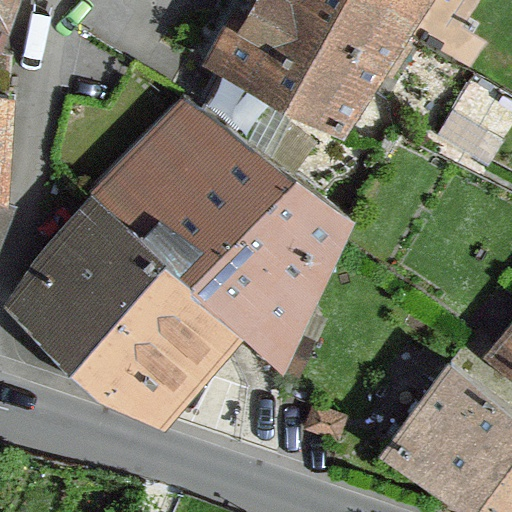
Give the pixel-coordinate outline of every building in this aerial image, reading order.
[(0,0),(0,17),(3,19),(9,0),(0,0)] [(241,0),(213,51),(224,58),(279,87),(342,118),(418,0),(241,0)] [(246,146),(279,87),(224,58),(196,108),(246,146)] [(282,367),(351,215),(265,143),(254,151),(246,146),(196,108),(186,101),(102,189),(42,256),(16,296),(102,386),(169,417),(245,327),(282,367)] [(511,328),(496,348),(511,360),(511,328)] [(504,511),(511,511),(511,408),(450,362),(388,444),(504,511)] [(316,406),(310,426),(340,435),(346,415),(316,406)]
